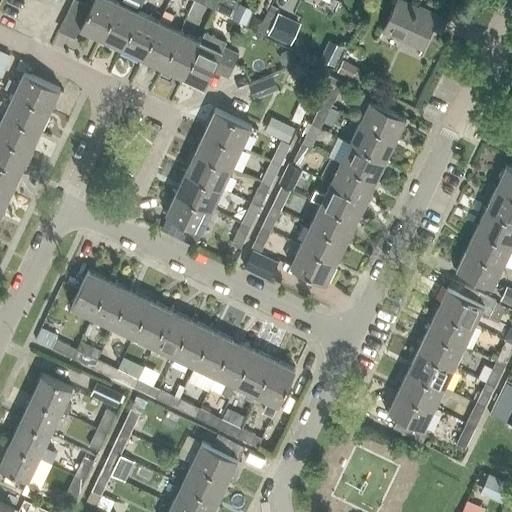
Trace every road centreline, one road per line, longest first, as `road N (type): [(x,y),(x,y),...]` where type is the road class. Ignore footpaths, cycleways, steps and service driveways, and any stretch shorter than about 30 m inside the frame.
road 1 (residential): [(352,342),(511,8)]
road 2 (residential): [(352,342),(59,206)]
road 3 (residential): [(276,511),(280,487),(352,342)]
road 4 (residential): [(0,337),(59,206)]
road 5 (residential): [(59,206),(114,92)]
road 6 (residential): [(114,92),(0,37)]
